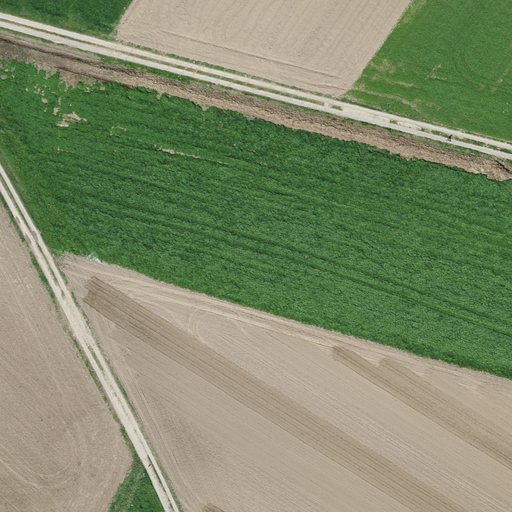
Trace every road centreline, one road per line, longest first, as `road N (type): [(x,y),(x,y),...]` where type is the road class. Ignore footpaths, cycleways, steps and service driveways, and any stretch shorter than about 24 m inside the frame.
road 1 (track): [(0,18),(511,154)]
road 2 (track): [(173,511),(0,175)]
